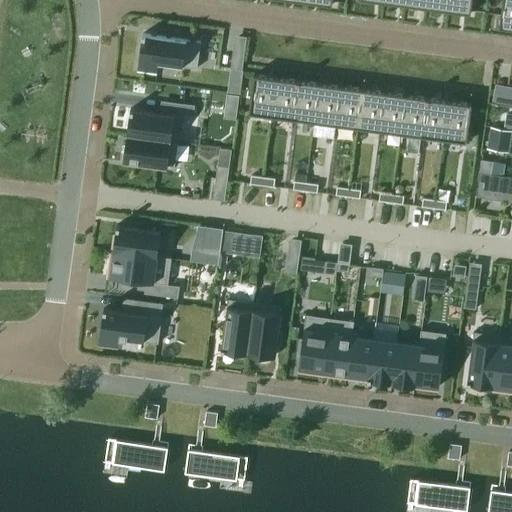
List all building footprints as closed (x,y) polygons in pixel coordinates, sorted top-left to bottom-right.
[(448,10),(449,0),(427,0),(426,8),(448,10)] [(449,0),(448,10),(471,14),(472,0),(449,0)] [(511,0),(502,0),(499,27),(511,29),(511,0)] [(201,41),(143,33),(138,68),(157,70),(158,62),(198,67),(201,41)] [(233,55),(231,67),(242,69),(244,57),(233,55)] [(254,74),(249,112),(271,115),(276,77),(254,74)] [(276,77),(271,115),(292,118),(298,80),(276,77)] [(298,80),(292,118),(314,121),(319,82),(298,80)] [(319,82),(314,121),(336,124),(341,85),(319,82)] [(341,85),(336,124),(358,127),(363,88),(341,85)] [(363,88),(358,127),(380,130),(385,91),(363,88)] [(385,91),(380,130),(401,133),(407,94),(385,91)] [(407,94),(401,133),(423,136),(428,97),(407,94)] [(428,97),(423,136),(445,139),(450,100),(428,97)] [(450,100),(445,139),(467,141),(472,103),(450,100)] [(183,102),(182,114),(194,116),(195,104),(183,102)] [(131,108),(127,133),(178,140),(182,115),(161,112),(131,108)] [(481,110),(472,109),(471,118),(479,119),(481,110)] [(127,133),(124,161),(143,164),(143,162),(175,166),(178,140),(127,133)] [(490,134),(488,147),(509,151),(511,137),(490,134)] [(482,158),(480,170),(491,172),(493,160),(482,158)] [(219,165),(217,177),(227,179),(229,167),(219,165)] [(481,171),(477,195),(506,200),(510,176),(481,171)] [(252,175),(251,183),(262,185),(263,176),(252,175)] [(263,176),(262,185),(274,186),(275,178),(263,176)] [(294,181),(293,189),(305,190),(306,182),(294,181)] [(306,182),(305,190),(317,192),(318,184),(306,182)] [(337,186),(336,194),(348,196),(349,188),(337,186)] [(349,188),(348,196),(360,198),(361,189),(349,188)] [(380,192),(379,200),(391,202),(392,194),(380,192)] [(392,194),(391,202),(403,203),(404,195),(392,194)] [(434,207),(435,199),(423,198),(422,206),(434,207)] [(447,201),(435,199),(434,207),(446,209),(447,201)] [(114,232),(111,247),(114,247),(114,249),(158,255),(161,230),(117,224),(116,232),(114,232)] [(224,230),(221,251),(233,252),(236,232),(224,230)] [(192,248),(191,260),(219,264),(220,252),(192,248)] [(114,249),(110,275),(147,280),(145,292),(178,297),(180,288),(180,285),(179,285),(168,283),(172,257),(158,255),(114,249)] [(297,272),(299,260),(288,258),(286,270),(297,272)] [(337,269),(338,262),(326,260),(325,268),(337,269)] [(350,263),(338,262),(337,269),(349,271),(350,263)] [(467,265),(455,263),(453,275),(465,276),(467,265)] [(371,274),(383,276),(383,271),(384,268),(372,266),(371,274)] [(383,276),(381,288),(403,291),(405,274),(383,271),(383,276)] [(416,275),(415,286),(425,287),(427,276),(416,275)] [(479,285),(467,283),(464,307),(476,308),(479,285)] [(247,352),(254,301),(229,298),(222,349),(247,352)] [(143,299),(141,312),(162,315),(164,302),(143,299)] [(273,356),(280,305),(254,301),(247,352),(273,356)] [(104,308),(99,342),(119,345),(120,337),(159,342),(162,315),(141,312),(119,310),(104,308)] [(306,313),(299,367),(323,370),(330,316),(306,313)] [(330,316),(323,370),(347,373),(353,334),(355,320),(330,316)] [(421,343),(416,382),(439,386),(447,332),(421,329),(419,343),(421,343)] [(493,385),(500,334),(474,331),(467,382),(493,385)] [(353,334),(347,373),(368,376),(369,376),(374,337),(353,334)] [(493,385),(511,387),(511,335),(500,334),(493,385)] [(368,376),(368,378),(392,382),(397,340),(374,337),(369,376),(368,376)] [(397,340),(392,382),(415,385),(416,382),(421,343),(419,343),(397,340)] [(147,416),(158,418),(159,404),(149,402),(147,416)] [(207,411),(205,424),(216,426),(218,412),(207,411)] [(165,471),(168,448),(109,439),(105,461),(165,471)] [(450,443),(448,457),(459,458),(461,444),(450,443)] [(244,480),(248,457),(189,448),(185,471),(244,480)] [(468,511),(471,488),(411,480),(408,503),(468,511)] [(487,511),(511,511),(511,491),(488,489),(485,511),(487,511)]
